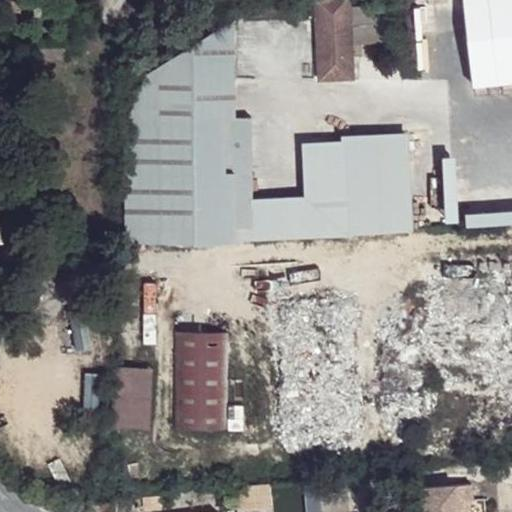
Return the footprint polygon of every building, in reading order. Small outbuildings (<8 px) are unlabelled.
[(20,0),(4,0),(5,10),(21,10),(20,0)] [(347,0),(312,0),(316,80),(351,78),(347,0)] [(357,7),(359,38),(395,36),(392,5),(357,7)] [(232,82),(231,17),(144,74),(122,122),(123,241),(231,240),(230,171),(221,171),(220,116),(232,116),(232,82)] [(230,171),(231,240),(343,237),(341,139),(300,140),(301,195),(249,196),(249,115),(232,116),(220,116),(221,171),(230,171)] [(389,138),(391,236),(408,235),(407,137),(389,138)] [(389,138),(341,139),(343,237),(391,236),(389,138)] [(47,266),(27,271),(28,275),(32,294),(52,290),(47,266)] [(28,275),(0,281),(0,308),(33,301),(32,294),(28,275)] [(476,287),(484,320),(509,314),(500,281),(476,287)] [(128,364),(154,364),(152,314),(127,315),(128,364)] [(227,333),(175,333),(174,429),(225,428),(227,333)] [(115,425),(162,428),(163,364),(154,364),(128,364),(117,365),(115,425)] [(274,499),(272,484),(244,488),(245,496),(239,497),(241,503),(274,499)] [(424,511),(471,511),(470,500),(473,500),(471,484),(423,488),(424,511)]
